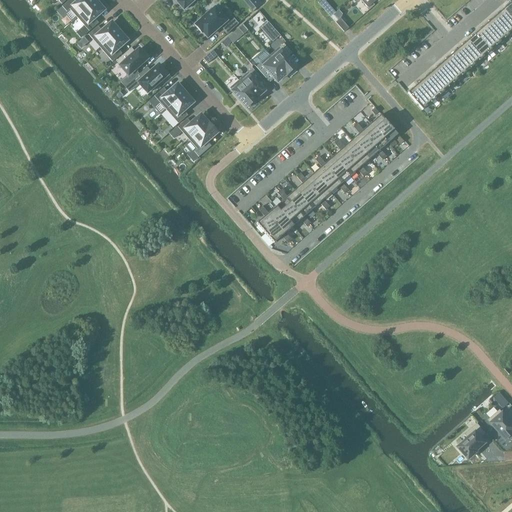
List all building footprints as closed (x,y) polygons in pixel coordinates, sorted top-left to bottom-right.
[(63,8),(57,13),(63,19),(66,16),(72,22),(77,18),(96,2),(94,0),(79,0),(78,1),(77,0),(69,0),(62,7),(63,8)] [(177,0),(179,1),(177,3),(183,10),(185,8),(186,10),(192,5),(191,3),(194,0),(177,0)] [(256,0),(242,0),(253,11),(260,4),(256,0)] [(360,0),(368,8),(376,0),(360,0)] [(96,2),(77,18),(89,32),(98,23),(94,19),(103,11),(96,2)] [(511,4),(511,3),(502,10),(511,21),(511,4)] [(329,6),(324,10),(330,17),(335,13),(329,6)] [(214,33),(219,28),(219,27),(221,26),(227,33),(238,24),(231,16),(225,21),(215,8),(213,10),(211,8),(205,14),(207,15),(195,26),(201,33),(202,32),(207,38),(213,32),(214,33)] [(511,21),(502,10),(494,18),(509,35),(511,32),(511,21)] [(248,18),(242,24),(247,29),(253,24),(248,18)] [(494,18),(485,25),(500,43),(509,35),(494,18)] [(348,28),(340,19),(335,23),(344,32),(348,28)] [(267,22),(260,28),(272,42),(279,36),(267,22)] [(98,27),(88,35),(93,40),(100,48),(100,49),(119,32),(111,23),(102,31),(98,27)] [(485,25),(476,33),(491,50),(500,43),(485,25)] [(119,32),(100,49),(112,62),(122,54),(118,49),(127,41),(119,32)] [(476,33),(468,41),(483,58),(491,50),(476,33)] [(468,41),(459,48),(474,65),(483,58),(468,41)] [(283,44),(270,56),(286,74),(286,75),(288,74),(289,75),(295,70),(294,68),(295,67),(287,57),(292,53),(283,44)] [(459,48),(450,56),(465,73),(474,65),(459,48)] [(130,49),(116,61),(120,66),(119,66),(128,76),(121,83),(125,87),(132,81),(139,75),(135,70),(147,60),(146,59),(148,57),(143,52),(142,54),(138,50),(134,54),(130,49)] [(207,56),(203,59),(207,64),(217,56),(212,51),(207,56)] [(270,56),(256,68),(264,77),(269,73),(277,82),(286,75),(286,74),(270,56)] [(450,56),(442,63),(457,80),(465,73),(450,56)] [(442,63),(433,71),(448,88),(457,80),(442,63)] [(132,81),(125,87),(129,92),(136,86),(139,84),(147,93),(149,91),(150,93),(156,88),(155,86),(166,76),(158,66),(147,75),(144,71),(139,75),(132,81)] [(252,69),(238,81),(255,99),(258,97),(259,99),(265,93),(260,88),(265,84),(260,78),(252,69)] [(433,71),(425,78),(440,96),(448,88),(433,71)] [(425,78),(416,86),(431,103),(440,96),(425,78)] [(238,81),(229,89),(246,108),(248,107),(249,108),(255,102),(254,101),(256,100),(255,99),(238,81)] [(155,98),(150,103),(160,115),(166,110),(185,94),(182,91),(184,90),(179,83),(168,93),(163,88),(154,97),(155,98)] [(431,103),(416,86),(407,94),(422,111),(431,103)] [(185,94),(166,110),(178,124),(187,116),(183,111),(193,103),(185,94)] [(380,115),(370,124),(379,134),(389,125),(380,115)] [(189,141),(209,124),(208,124),(200,116),(191,124),(187,119),(177,127),(189,141)] [(210,125),(209,124),(189,141),(197,150),(194,152),(198,157),(211,146),(207,142),(217,133),(215,132),(217,130),(211,124),(210,125)] [(363,131),(361,132),(370,142),(379,134),(370,124),(363,131)] [(397,135),(389,125),(379,134),(388,144),(397,135)] [(370,142),(361,132),(359,134),(351,141),(360,151),(370,142)] [(378,152),(380,150),(388,144),(379,134),(370,142),(378,152)] [(342,149),(351,159),(360,151),(351,141),(344,147),(342,149)] [(360,151),(369,160),(376,154),(378,152),(370,142),(360,151)] [(341,167),(351,159),(342,149),(340,151),(333,157),(341,167)] [(361,167),(369,160),(360,151),(351,159),(359,169),(361,167)] [(333,157),(325,164),(323,166),(332,176),(341,167),(333,157)] [(359,169),(351,159),(341,167),(350,177),(357,170),(359,169)] [(321,167),(314,174),(322,184),(332,176),(323,166),(321,167)] [(340,185),(342,184),(350,177),(341,167),(332,176),(340,185)] [(313,192),(322,184),(314,174),(313,174),(311,172),(306,177),(308,179),(306,181),(304,182),(313,192)] [(340,185),(332,176),(322,184),(331,193),(338,187),(340,185)] [(304,182),(302,184),(295,190),(303,201),(313,192),(304,182)] [(313,192),(321,202),(323,200),(331,193),(322,184),(313,192)] [(285,199),(294,209),(303,201),(295,190),(287,197),(285,199)] [(319,203),(321,202),(313,192),(303,201),(312,210),(319,203)] [(285,217),(294,209),(285,199),(283,200),(276,207),(285,217)] [(303,201),(294,209),(302,218),(304,217),(312,210),(303,201)] [(285,217),(276,207),(268,214),(266,215),(275,226),(285,217)] [(285,217),(293,226),(300,220),(302,218),(294,209),(285,217)] [(265,234),(275,226),(266,215),(264,217),(262,215),(254,222),(256,224),(265,234)] [(285,233),(293,226),(285,217),(275,226),(283,235),(285,233)] [(283,235),(275,226),(265,234),(266,236),(267,236),(273,244),(281,237),(283,235)] [(499,410),(487,420),(492,425),(491,426),(492,426),(494,428),(493,428),(494,428),(499,434),(499,435),(500,434),(501,436),(501,437),(502,437),(505,440),(506,440),(506,439),(511,434),(511,435),(511,434),(511,433),(511,432),(511,431),(511,415),(507,410),(502,414),(499,410)] [(468,438),(457,448),(463,455),(463,456),(464,456),(465,457),(465,458),(466,458),(467,460),(468,459),(469,459),(469,458),(473,455),(474,454),(475,453),(474,452),(477,449),(478,449),(484,444),(479,438),(480,438),(481,438),(480,438),(484,434),(484,435),(485,434),(484,434),(485,434),(476,424),(464,435),(468,438)]
